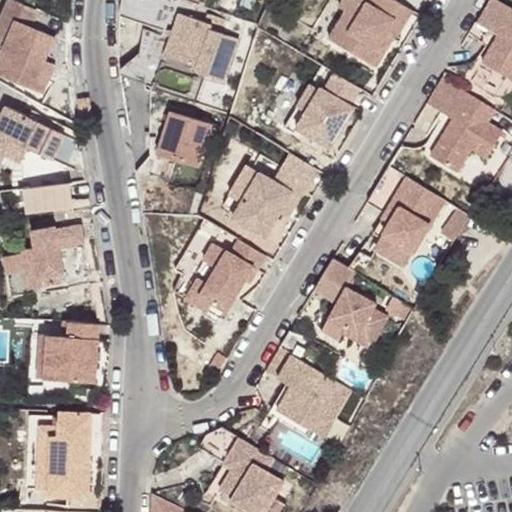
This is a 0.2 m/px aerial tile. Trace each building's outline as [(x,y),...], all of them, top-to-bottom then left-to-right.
[(41,9),(21,0),(10,0),(0,20),(0,72),(42,93),(55,65),(46,60),(57,37),(33,25),(41,9)] [(152,0),(121,0),(121,6),(120,15),(145,24),(152,0)] [(413,10),(395,0),(342,0),(339,6),(345,10),(357,17),(340,46),(375,67),(384,53),(378,48),(389,31),(395,35),(397,36),(413,10)] [(511,6),(501,0),(489,0),(477,20),(498,33),(482,60),(511,78),(511,6)] [(328,39),(340,46),(357,17),(345,10),(328,39)] [(214,25),(182,13),(166,55),(199,67),(197,72),(224,82),(240,40),(212,29),(214,25)] [(395,35),(389,31),(378,48),(384,53),(395,35)] [(360,88),(335,72),(325,89),(321,86),(319,88),(296,127),(330,148),(354,107),(350,105),(360,88)] [(443,77),(428,103),(442,112),(458,86),(443,77)] [(458,86),(442,112),(454,119),(469,93),(458,86)] [(454,119),(431,155),(458,171),(472,148),(487,157),(503,131),(488,122),(495,109),(469,93),(454,119)] [(89,98),(78,99),(81,118),(91,117),(89,98)] [(65,135),(6,109),(0,122),(0,155),(21,165),(28,149),(54,160),(65,135)] [(214,124),(173,111),(159,154),(200,166),(214,124)] [(294,206),(317,169),(292,153),(283,167),(275,181),(253,167),(247,164),(223,205),(235,212),(232,217),(265,236),(280,211),(286,201),(294,206)] [(408,177),(389,166),(367,202),(386,214),(408,177)] [(415,181),(408,177),(386,214),(383,219),(390,223),(415,181)] [(21,186),(24,213),(72,208),(70,181),(21,186)] [(446,200),(415,181),(390,223),(384,234),(385,235),(412,251),(414,252),(446,200)] [(286,201),(280,211),(289,216),(294,206),(286,201)] [(459,208),(443,231),(456,240),(456,239),(472,216),(459,208)] [(82,225),(57,230),(56,227),(32,232),(35,248),(22,250),(23,254),(26,271),(29,289),(34,289),(91,279),(82,225)] [(412,251),(385,235),(379,245),(406,261),(412,251)] [(266,255),(240,239),(232,253),(214,242),(204,259),(217,267),(208,282),(201,294),(214,302),(227,310),(245,279),(253,266),(257,269),(266,255)] [(26,271),(23,254),(5,257),(8,274),(26,271)] [(334,258),(314,290),(336,303),(328,317),(335,320),(343,326),(357,334),(353,339),(370,349),(389,318),(374,309),(377,304),(347,285),(356,271),(334,258)] [(257,269),(253,266),(245,279),(250,282),(257,269)] [(201,294),(208,282),(200,277),(187,298),(208,310),(214,302),(201,294)] [(327,334),(335,320),(328,317),(320,330),(327,334)] [(99,324),(70,322),(69,337),(48,336),(46,380),(96,383),(99,324)] [(340,332),(353,339),(357,334),(343,326),(340,332)] [(46,380),(48,336),(41,336),(38,379),(46,380)] [(353,390),(280,346),(266,370),(287,382),(292,386),(277,409),(312,430),(316,422),(329,429),(353,390)] [(210,367),(219,372),(228,358),(219,353),(210,367)] [(59,416),(29,415),(26,489),(48,490),(48,496),(88,498),(92,413),(59,411),(59,416)] [(316,422),(312,430),(325,437),(329,429),(316,422)] [(275,458),(224,426),(208,435),(200,448),(226,463),(229,458),(238,463),(234,469),(221,490),(234,498),(232,501),(250,511),(265,511),(284,481),(267,471),(275,458)] [(226,463),(225,464),(234,469),(238,463),(229,458),(226,463)] [(152,495),(151,511),(189,511),(152,493),(152,495)]
